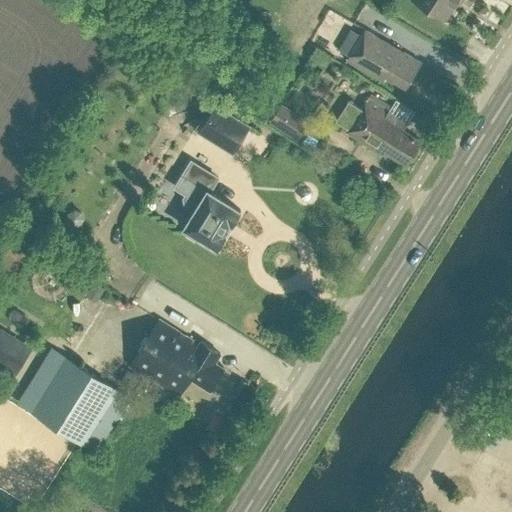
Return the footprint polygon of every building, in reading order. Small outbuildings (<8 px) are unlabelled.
[(418,0),(446,17),(457,0),(418,0)] [(405,87),(421,60),(365,27),(346,58),(381,80),(385,74),(405,87)] [(326,68),(334,56),(317,46),(309,58),(326,68)] [(287,84),(295,71),(287,66),(279,78),(287,84)] [(407,122),(368,95),(361,106),(350,98),(337,118),(348,125),(345,129),(385,156),(387,152),(405,163),(408,159),(412,158),(418,148),(418,144),(421,139),(403,127),(407,122)] [(300,138),(311,120),(283,102),(272,120),(300,138)] [(216,104),(199,131),(232,152),(249,125),(216,104)] [(177,185),(188,192),(185,196),(187,204),(196,209),(185,226),(190,229),(191,233),(198,237),(202,237),(217,246),(241,209),(210,190),(219,176),(193,160),(177,185)] [(186,206),(163,193),(173,173),(156,164),(140,194),(154,202),(147,215),(158,221),(149,237),(170,249),(186,221),(179,217),(186,206)] [(95,280),(86,293),(97,300),(105,287),(95,280)] [(68,300),(57,297),(50,320),(61,323),(68,300)] [(198,342),(158,317),(130,363),(180,393),(190,376),(209,388),(223,365),(213,360),(219,351),(199,339),(198,342)] [(0,327),(0,369),(12,377),(31,347),(0,327)] [(17,403),(84,443),(95,451),(131,396),(119,388),(51,346),(17,403)]
